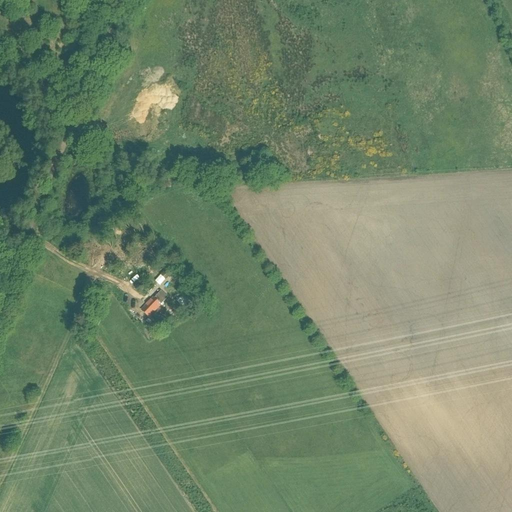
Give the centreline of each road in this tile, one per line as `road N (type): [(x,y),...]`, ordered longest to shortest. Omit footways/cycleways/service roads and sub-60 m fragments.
road 1 (track): [(0,299),(121,0)]
road 2 (track): [(0,479),(88,287),(89,270),(79,262),(25,241)]
